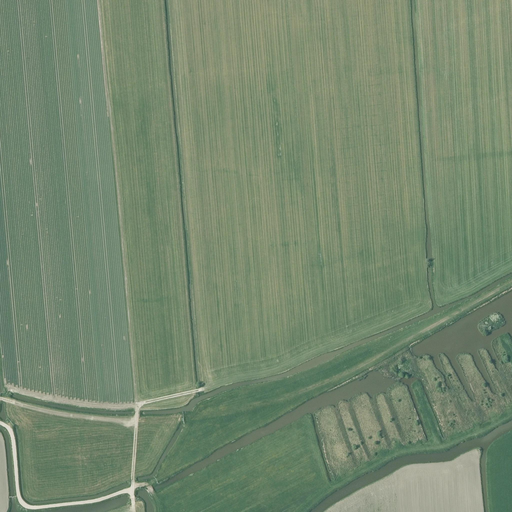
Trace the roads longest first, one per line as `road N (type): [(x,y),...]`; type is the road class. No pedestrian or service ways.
road 1 (track): [(99,0),(136,405),(131,489),(146,483),(152,492)]
road 2 (track): [(134,511),(131,489),(96,502),(25,507),(13,442),(0,423)]
